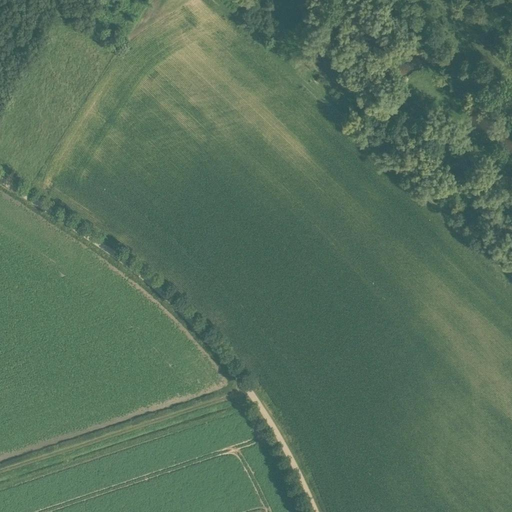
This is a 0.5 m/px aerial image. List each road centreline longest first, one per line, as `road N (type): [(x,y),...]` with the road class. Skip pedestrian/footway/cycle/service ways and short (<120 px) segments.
road 1 (unclassified): [(316,511),(264,411),(187,315),(101,245),(0,179)]
road 2 (track): [(0,473),(249,391)]
